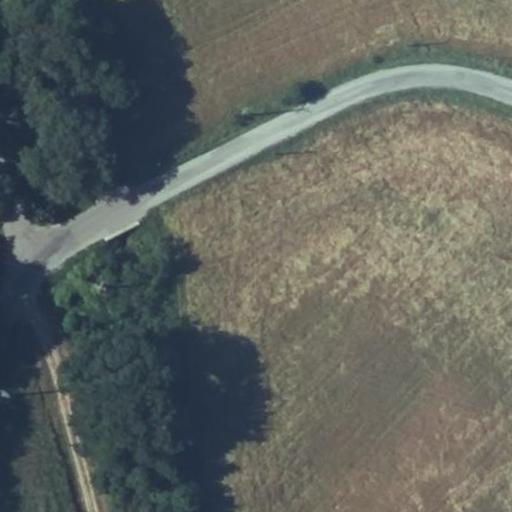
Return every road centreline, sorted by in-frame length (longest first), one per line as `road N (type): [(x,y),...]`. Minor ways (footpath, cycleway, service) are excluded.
road 1 (tertiary): [(30,265),(96,221),(338,95),(426,73),(460,75),(511,94)]
road 2 (track): [(30,265),(93,511)]
road 3 (unclassified): [(0,124),(30,265)]
